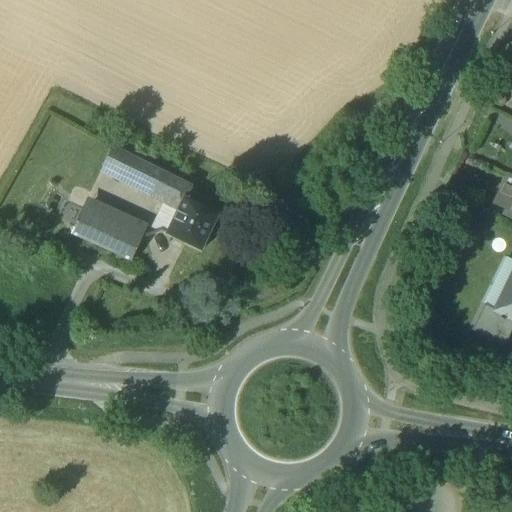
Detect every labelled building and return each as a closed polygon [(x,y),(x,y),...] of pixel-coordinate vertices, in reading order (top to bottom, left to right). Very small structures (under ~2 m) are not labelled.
[(190,188),(111,149),(103,168),(180,207),(185,199),(190,188)] [(511,177),(509,176),(495,204),(511,212),(511,177)] [(185,199),(180,207),(166,235),(200,252),(218,216),(185,199)] [(142,239),(82,211),(71,235),(131,262),(142,239)] [(511,274),(495,312),(511,319),(511,274)] [(511,319),(495,312),(485,307),(473,332),(504,346),(511,329),(511,319)]
